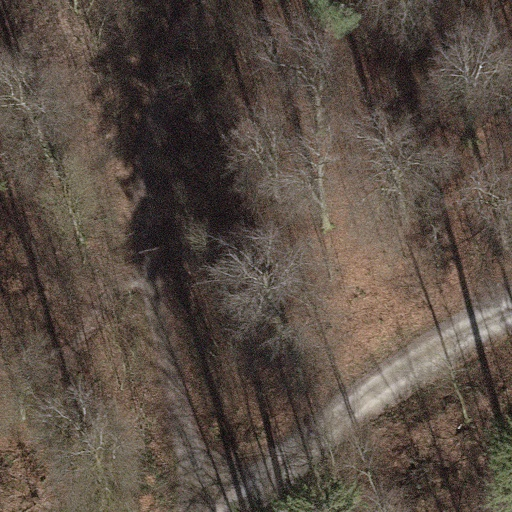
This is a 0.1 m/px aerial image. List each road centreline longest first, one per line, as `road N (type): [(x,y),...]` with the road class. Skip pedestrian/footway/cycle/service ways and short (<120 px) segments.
road 1 (track): [(206,511),(154,282),(147,213),(164,101),(213,0)]
road 2 (track): [(237,511),(383,387),(511,312)]
